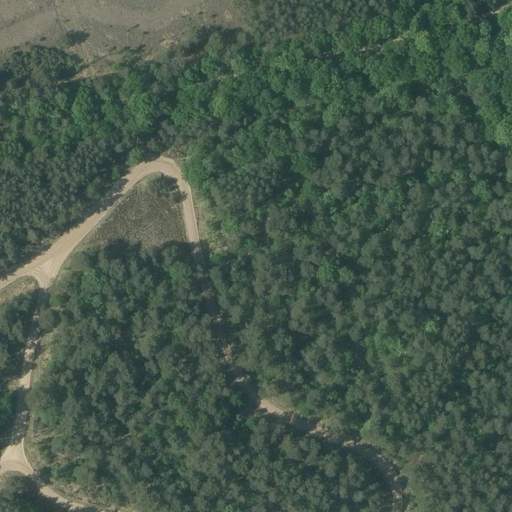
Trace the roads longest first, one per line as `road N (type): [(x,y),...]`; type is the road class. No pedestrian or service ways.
road 1 (track): [(395,511),(394,483),(379,460),(271,412),(240,380),(170,168),(138,171),(63,245),(0,283)]
road 2 (track): [(0,127),(475,16)]
road 3 (track): [(52,253),(18,435),(0,466)]
